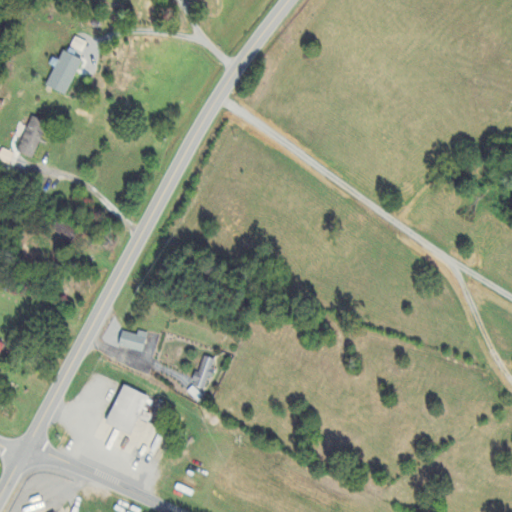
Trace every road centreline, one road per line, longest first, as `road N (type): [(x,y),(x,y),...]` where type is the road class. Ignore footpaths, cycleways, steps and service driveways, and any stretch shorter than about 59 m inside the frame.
road 1 (tertiary): [(24,451),(187,150),(289,0)]
road 2 (residential): [(173,511),(24,451)]
